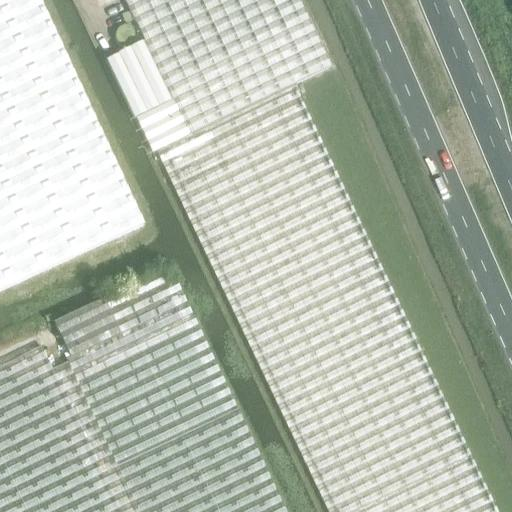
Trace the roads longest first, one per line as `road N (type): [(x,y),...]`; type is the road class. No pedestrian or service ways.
road 1 (primary): [(370,0),(511,324)]
road 2 (primary): [(511,186),(434,0)]
